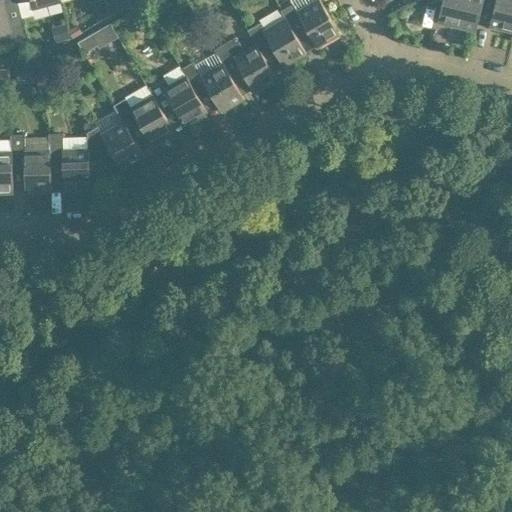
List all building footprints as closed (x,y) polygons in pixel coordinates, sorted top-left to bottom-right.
[(23,15),(21,16),(8,19),(3,0),(0,0),(0,45),(29,37),(23,17),(23,15)] [(16,0),(21,16),(23,15),(23,17),(34,14),(33,9),(63,1),(62,0),(16,0)] [(280,10),(285,19),(286,18),(297,35),(307,29),(317,47),(340,34),(320,0),(316,0),(297,11),(293,3),(280,10)] [(442,0),(456,3),(450,25),(476,31),(483,0),(442,0)] [(511,0),(495,0),(490,26),(511,31),(511,0)] [(144,2),(130,11),(136,22),(151,13),(144,2)] [(263,55),(274,48),(284,66),(307,53),(297,35),(286,18),(285,19),(264,31),(259,23),(247,30),(256,45),(257,45),(263,55)] [(68,22),(52,26),(56,42),(72,38),(68,22)] [(79,24),(70,29),(74,36),(83,32),(79,24)] [(92,32),(78,40),(84,51),(98,44),(92,32)] [(214,49),(223,65),(224,64),(230,74),(241,68),(255,92),(278,79),(263,55),(257,45),(256,45),(245,52),(236,37),(214,49)] [(48,57),(34,61),(38,75),(51,72),(48,57)] [(33,59),(19,61),(21,82),(35,81),(33,59)] [(199,100),(201,99),(211,93),(222,112),(244,98),(230,74),(224,64),(223,65),(202,77),(193,62),(180,69),(185,77),(186,77),(199,100)] [(9,68),(0,68),(0,78),(9,78),(9,68)] [(160,81),(147,88),(152,96),(154,95),(164,112),(174,106),(184,123),(184,124),(207,111),(201,99),(199,100),(186,77),(185,77),(170,86),(165,78),(160,81)] [(114,105),(123,121),(124,121),(130,130),(140,124),(151,143),(174,130),(164,112),(154,95),(152,96),(132,108),(126,98),(114,105)] [(88,131),(89,149),(90,164),(112,152),(122,169),(145,156),(130,130),(124,121),(123,121),(103,133),(98,125),(88,131)] [(396,130),(393,124),(391,122),(382,127),(387,136),(396,130)] [(90,190),(90,164),(89,149),(65,149),(64,132),(50,133),(50,149),(52,149),(52,162),(63,162),(64,190),(90,190)] [(11,134),(12,151),(13,164),(25,163),(26,192),(52,191),(51,162),(52,162),(52,149),(50,149),(27,150),(26,133),(11,134)] [(0,192),(14,192),(13,164),(12,151),(0,151),(0,192)]
